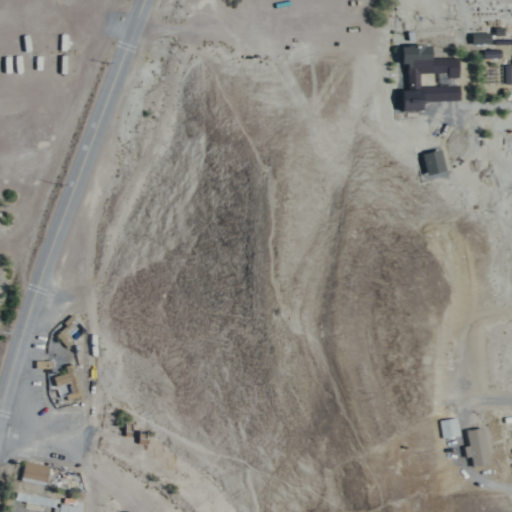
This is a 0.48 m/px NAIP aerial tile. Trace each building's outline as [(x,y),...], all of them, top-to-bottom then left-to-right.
[(492,28),(493,34),(503,33),(502,26),(492,28)] [(490,42),(489,32),(470,33),(470,42),(490,42)] [(406,88),(395,88),(396,109),(416,108),(415,101),(459,99),(457,58),(427,59),(426,45),(422,45),(422,43),(401,43),(401,45),(396,46),(397,63),(405,63),(406,88)] [(498,56),(480,58),(481,50),(498,49),(498,56)] [(511,83),(511,63),(503,63),(504,83),(511,83)] [(444,169),(437,148),(420,153),(426,174),(444,169)] [(66,346),(55,335),(66,325),(63,322),(71,314),(77,321),(65,332),(73,340),(66,346)] [(82,397),(70,362),(63,365),(65,372),(53,377),(59,396),(71,392),(74,400),(82,397)] [(460,435),(457,416),(437,420),(441,438),(460,435)] [(480,427),(486,463),(471,466),(469,455),(464,456),(462,446),(467,444),(466,430),(480,427)] [(45,485),(49,464),(24,459),(20,479),(45,485)] [(55,498),(54,507),(42,505),(40,510),(24,507),(25,501),(14,499),(16,490),(55,498)] [(76,498),(75,501),(83,502),(81,511),(56,511),(58,503),(61,504),(63,496),(76,498)]
